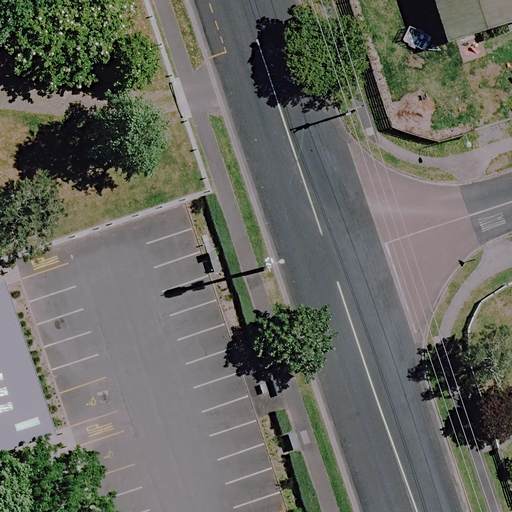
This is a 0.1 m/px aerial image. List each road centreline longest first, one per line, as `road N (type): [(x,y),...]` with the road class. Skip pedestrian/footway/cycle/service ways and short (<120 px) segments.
road 1 (unclassified): [(331,262),(243,0)]
road 2 (unclassified): [(413,511),(331,262)]
road 3 (residential): [(331,262),(511,203)]
